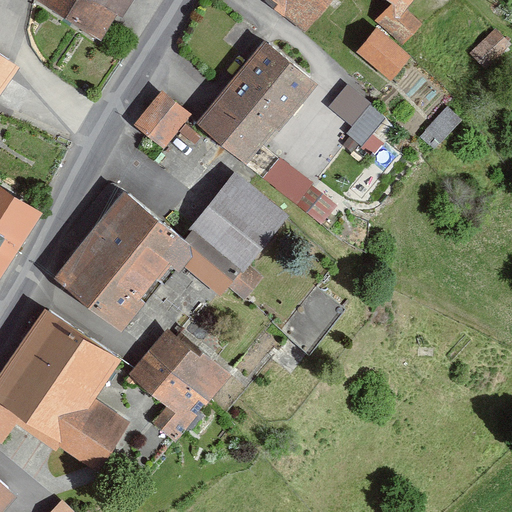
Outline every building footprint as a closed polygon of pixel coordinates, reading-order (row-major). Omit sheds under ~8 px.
[(69,0),(107,20),(117,0),(119,0),(128,5),(130,0),(69,0)] [(331,0),(283,0),(311,24),(331,0)] [(414,4),(409,0),(395,0),(383,14),(389,21),(412,40),(431,19),(414,4)] [(412,40),(389,21),(368,45),(402,74),(423,50),(412,40)] [(511,39),(496,24),(471,50),(490,68),(511,44),(511,39)] [(275,35),(206,116),(254,157),(324,77),(275,35)] [(0,52),(0,96),(20,66),(0,52)] [(373,129),(387,110),(347,80),(329,104),(354,123),(348,130),(375,151),(385,138),(373,129)] [(167,85),(140,117),(170,142),(197,110),(167,85)] [(437,145),(464,117),(449,102),(422,131),(437,145)] [(389,115),(375,125),(384,138),(398,128),(389,115)] [(286,155),(273,173),(314,205),(328,188),(286,155)] [(134,177),(65,264),(133,318),(185,253),(231,289),(236,282),(252,294),(272,268),(260,259),(301,207),(245,163),(195,226),(134,177)] [(0,168),(0,272),(48,200),(0,168)] [(143,348),(52,291),(0,373),(0,434),(9,440),(25,415),(66,441),(68,437),(115,466),(150,412),(116,391),(143,348)] [(175,318),(139,365),(177,394),(162,413),(186,431),(237,366),(175,318)] [(0,468),(0,511),(1,511),(23,489),(0,468)] [(89,511),(70,493),(51,511),(89,511)]
